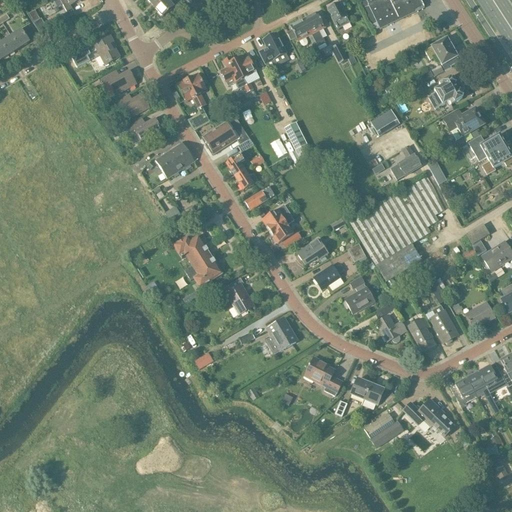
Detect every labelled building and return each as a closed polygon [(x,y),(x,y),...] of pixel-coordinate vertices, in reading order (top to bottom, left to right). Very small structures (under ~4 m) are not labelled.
[(60,0),(67,13),(72,10),(70,6),(82,0),(60,0)] [(174,7),(170,3),(173,1),(175,2),(177,0),(162,0),(154,8),(163,18),(174,7)] [(359,0),(372,26),(377,24),(379,29),(416,11),(414,7),(421,4),(419,0),(359,0)] [(338,30),(350,23),(339,3),(327,10),(338,30)] [(317,13),(304,20),(315,43),(319,51),(327,47),(323,39),(322,39),(318,32),(325,28),(317,13)] [(10,19),(7,15),(7,14),(0,18),(0,19),(3,24),(6,22),(10,19)] [(66,20),(63,14),(55,18),(58,24),(66,20)] [(37,21),(33,24),(40,34),(48,29),(41,19),(37,21)] [(292,31),(287,34),(290,41),(296,39),(298,42),(299,42),(301,45),(302,46),(304,47),(307,46),(308,43),(307,41),(306,38),(308,37),(312,44),(315,43),(304,20),(290,27),(292,31)] [(29,26),(11,37),(19,49),(29,43),(27,40),(35,35),(29,26)] [(267,49),(259,53),(265,65),(269,72),(290,61),(286,54),(276,35),(263,41),(267,49)] [(19,49),(11,37),(1,43),(9,56),(19,49)] [(105,66),(120,58),(112,43),(113,43),(110,37),(94,45),(94,46),(105,66)] [(91,55),(88,50),(94,46),(94,45),(91,39),(81,45),(84,51),(84,50),(87,56),(91,55)] [(431,48),(424,52),(430,61),(434,59),(436,62),(438,61),(442,66),(445,72),(452,68),(451,67),(460,62),(457,58),(458,58),(447,39),(431,48)] [(0,61),(9,56),(1,43),(0,43),(0,61)] [(339,65),(348,60),(346,56),(340,45),(331,49),(339,65)] [(84,51),(77,54),(71,57),(77,68),(83,65),(90,61),(84,51)] [(351,53),(346,56),(348,60),(351,66),(356,63),(351,53)] [(242,56),(234,60),(244,80),(257,73),(249,58),(244,60),(242,56)] [(227,69),(220,72),(226,84),(228,88),(235,84),(238,90),(243,88),(243,87),(247,86),(244,80),(234,60),(232,61),(230,58),(224,61),(227,69)] [(429,71),(416,78),(420,85),(433,77),(429,71)] [(116,72),(101,81),(104,86),(103,87),(110,99),(115,96),(136,85),(129,72),(119,78),(116,72)] [(199,74),(188,80),(202,108),(206,106),(201,95),(207,92),(199,74)] [(435,94),(428,98),(435,110),(449,102),(451,105),(462,98),(461,97),(463,96),(460,91),(458,92),(454,85),(456,84),(453,78),(451,79),(450,78),(439,85),(441,87),(434,91),(435,94)] [(188,80),(177,85),(186,102),(192,99),(199,113),(200,115),(188,121),(194,132),(209,123),(204,113),(202,108),(188,80)] [(247,86),(243,87),(243,88),(246,94),(247,93),(250,99),(256,96),(253,90),(250,92),(247,86)] [(420,88),(407,94),(410,99),(423,94),(420,88)] [(393,91),(386,95),(390,103),(397,98),(393,91)] [(267,93),(259,95),(261,105),(269,103),(267,93)] [(128,120),(149,108),(142,96),(132,101),(129,96),(116,103),(119,109),(121,107),(128,120)] [(462,138),(484,126),(475,109),(461,117),(458,111),(442,120),(450,132),(457,129),(462,138)] [(391,111),(370,123),(379,138),(400,125),(391,111)] [(88,114),(67,124),(72,135),(93,124),(88,114)] [(236,141),(240,146),(247,142),(250,141),(235,118),(226,124),(226,123),(203,138),(213,155),(236,141)] [(141,144),(162,133),(155,120),(145,125),(142,120),(129,127),(132,133),(135,131),(141,144)] [(296,124),(284,129),(300,162),(312,156),(296,124)] [(370,124),(367,126),(373,136),(376,134),(370,124)] [(120,132),(114,135),(117,141),(123,138),(120,132)] [(480,137),(468,144),(479,163),(487,158),(506,147),(499,136),(485,144),(480,137)] [(247,142),(240,146),(237,147),(241,154),(251,148),(247,142)] [(175,156),(171,159),(179,173),(194,163),(182,144),(172,151),(175,156)] [(398,165),(390,170),(397,181),(404,177),(421,167),(415,156),(414,156),(409,147),(402,151),(407,160),(398,165)] [(489,163),(482,167),(487,176),(495,171),(494,169),(504,163),(506,167),(511,163),(511,160),(511,159),(511,158),(506,147),(487,158),(489,163)] [(175,156),(172,151),(155,162),(167,180),(179,173),(171,159),(175,156)] [(226,164),(235,177),(245,171),(241,165),(244,163),(239,155),(226,164)] [(256,159),(258,162),(261,166),(265,163),(260,156),(256,159)] [(437,163),(429,167),(432,173),(440,169),(437,163)] [(373,174),(382,169),(380,165),(370,169),(373,174)] [(245,171),(235,177),(243,191),(254,184),(258,182),(253,175),(249,178),(245,171)] [(385,284),(385,283),(391,292),(398,288),(392,279),(421,262),(412,245),(430,233),(428,228),(438,222),(435,217),(444,211),(433,189),(427,179),(358,214),(347,221),(376,267),(375,267),(385,284)] [(448,183),(443,186),(447,193),(452,190),(448,183)] [(159,188),(153,191),(156,196),(161,192),(159,188)] [(267,201),(273,197),(268,189),(262,193),(245,202),(250,211),(267,201)] [(277,211),(262,220),(270,232),(285,223),(292,218),(284,206),(277,211)] [(285,223),(270,232),(274,238),(273,240),(275,244),(278,244),(293,235),(287,226),(294,222),(292,218),(285,223)] [(341,220),(331,226),(334,232),(345,226),(341,220)] [(468,234),(466,236),(472,246),(489,235),(483,225),(468,234)] [(172,242),(185,234),(182,229),(169,237),(172,242)] [(222,275),(211,256),(198,237),(190,242),(187,238),(174,247),(179,256),(184,253),(192,267),(184,272),(191,282),(194,280),(200,289),(222,275)] [(295,244),(291,238),(283,243),(287,249),(295,244)] [(318,261),(328,255),(318,240),(297,255),(305,266),(316,258),(318,261)] [(491,273),(511,259),(511,254),(504,243),(481,258),(491,273)] [(482,244),(473,249),(477,257),(486,251),(482,244)] [(359,245),(348,251),(354,263),(359,261),(361,266),(363,265),(364,267),(369,264),(359,245)] [(473,250),(460,256),(465,265),(477,258),(473,250)] [(332,267),(314,279),(321,291),(328,286),(332,292),(344,284),(340,278),(339,276),(345,272),(340,265),(334,269),(332,267)] [(364,285),(365,285),(361,278),(349,284),(353,291),(356,290),(364,285)] [(239,316),(254,307),(241,286),(244,284),(241,279),(228,286),(231,291),(226,294),(239,316)] [(440,279),(436,282),(441,291),(445,288),(440,279)] [(439,305),(446,301),(441,291),(436,282),(428,286),(439,305)] [(511,283),(511,284),(511,286),(511,293),(500,300),(508,314),(511,312),(511,283)] [(344,303),(343,305),(346,309),(348,310),(349,309),(352,315),(375,303),(367,288),(366,289),(364,285),(356,290),(358,294),(344,301),(345,303),(344,303)] [(213,290),(196,300),(199,304),(216,294),(213,290)] [(418,291),(411,294),(413,299),(420,296),(418,291)] [(161,296),(158,292),(153,295),(156,300),(161,296)] [(195,293),(190,296),(193,301),(198,298),(195,293)] [(480,323),(494,316),(487,304),(465,316),(473,330),(481,325),(480,323)] [(378,320),(395,310),(392,305),(375,314),(378,320)] [(457,315),(462,312),(458,305),(452,308),(457,315)] [(433,312),(426,316),(428,321),(430,320),(444,344),(445,344),(447,345),(452,342),(451,340),(458,336),(444,312),(441,306),(433,311),(433,312)] [(388,316),(376,324),(387,343),(391,341),(392,342),(394,344),(397,344),(399,343),(400,341),(400,338),(399,336),(407,331),(401,322),(394,326),(388,316)] [(270,339),(266,342),(274,355),(281,351),(298,342),(284,319),(268,329),(270,333),(268,334),(270,339)] [(422,353),(435,346),(425,329),(427,328),(422,319),(408,327),(422,353)] [(251,333),(239,339),(242,346),(254,340),(251,333)] [(208,355),(202,359),(206,366),(212,362),(208,355)] [(504,369),(499,372),(506,385),(508,388),(511,395),(511,386),(511,385),(511,382),(511,381),(511,380),(511,357),(511,355),(500,361),(504,369)] [(335,371),(322,365),(323,363),(314,358),(310,366),(309,366),(308,367),(309,368),(304,377),(304,379),(313,383),(314,382),(326,388),(324,392),(335,397),(342,383),(332,378),(335,371)] [(500,388),(506,385),(499,372),(493,375),(489,367),(478,373),(486,386),(497,381),(500,388)] [(478,373),(467,379),(474,393),(477,398),(483,395),(485,400),(491,397),(486,386),(478,373)] [(477,398),(474,393),(467,379),(455,386),(459,393),(454,396),(461,410),(467,407),(466,404),(477,398)] [(351,396),(364,401),(371,385),(358,380),(351,396)] [(384,391),(371,385),(364,401),(377,407),(384,391)] [(248,393),(253,401),(259,398),(254,389),(248,393)] [(392,394),(383,402),(385,405),(388,408),(399,401),(392,394)] [(444,438),(454,427),(442,416),(444,414),(430,400),(419,412),(411,404),(403,412),(416,424),(421,419),(430,428),(432,427),(444,438)] [(342,418),(347,405),(340,402),(335,415),(342,418)] [(397,422),(369,440),(376,449),(403,431),(397,422)] [(462,432),(455,436),(459,443),(466,439),(462,432)] [(497,436),(491,439),(495,447),(501,444),(497,436)] [(487,456),(496,454),(495,447),(486,449),(487,456)] [(499,466),(494,469),(504,487),(511,483),(504,470),(502,471),(499,466)] [(495,476),(490,467),(485,469),(490,479),(495,476)]
